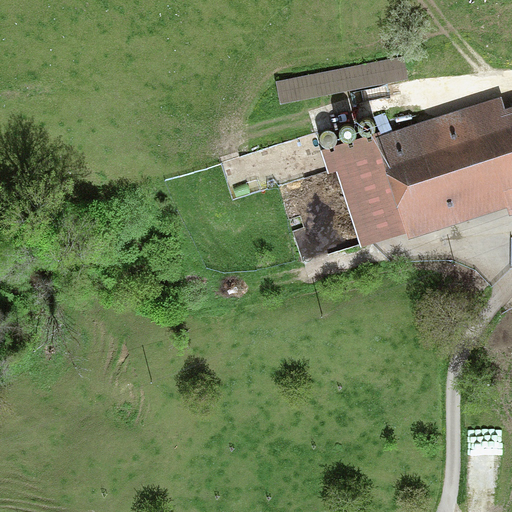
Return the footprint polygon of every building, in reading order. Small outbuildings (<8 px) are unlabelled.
[(403,58),(282,83),(286,103),(407,79),(403,58)] [(511,112),(383,154),(404,221),(504,189),(511,209),(511,208),(511,112)] [(368,135),(368,134),(371,132),(373,128),(373,125),(371,122),(369,119),(365,118),(362,118),(359,120),(357,123),(356,125),(356,129),(357,132),(359,134),(362,135),(365,136),(368,135)] [(349,140),(352,138),(354,135),(354,131),(352,128),(350,125),(347,124),(343,124),(340,126),(338,128),(337,131),(337,134),(338,138),(340,140),(343,141),(346,141),(349,140)] [(335,142),(335,141),(335,138),(334,135),(332,132),(329,131),(325,130),(322,131),(320,133),(318,136),(317,140),(319,144),(321,146),(324,148),(327,148),(331,147),(333,145),(335,142)]
